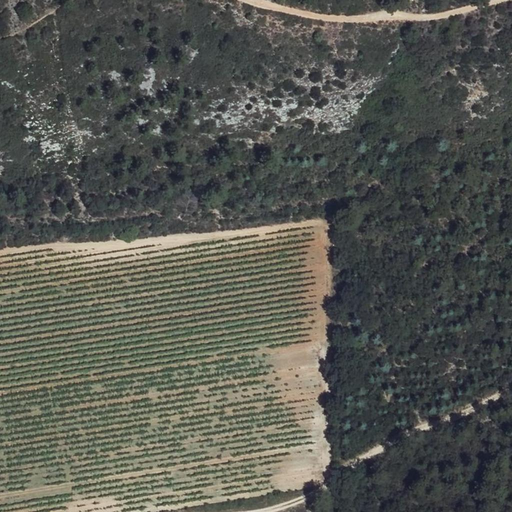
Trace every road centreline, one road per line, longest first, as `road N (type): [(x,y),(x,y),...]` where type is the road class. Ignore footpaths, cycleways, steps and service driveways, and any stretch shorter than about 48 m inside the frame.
road 1 (track): [(284,511),(336,489),(392,444),(511,388)]
road 2 (track): [(260,0),(361,20),(502,0)]
